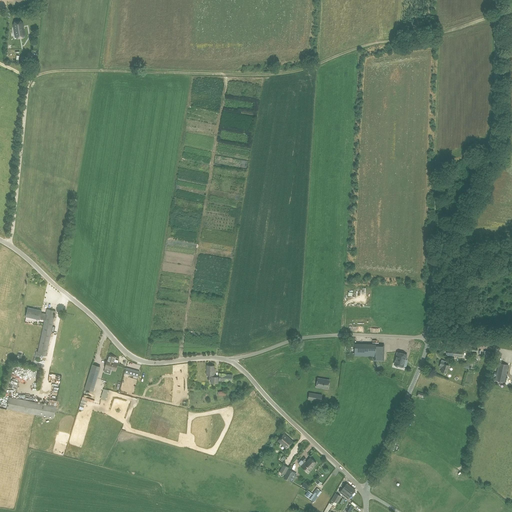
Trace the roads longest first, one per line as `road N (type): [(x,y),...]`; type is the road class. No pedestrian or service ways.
road 1 (track): [(100,70),(281,73),(495,15)]
road 2 (unclassified): [(427,338),(437,253),(495,124),(496,0)]
road 3 (tertiary): [(229,360),(136,359),(0,239)]
road 4 (unclassified): [(229,360),(312,336),(427,338)]
road 5 (tertiary): [(365,492),(229,360)]
road 6 (unclassified): [(365,492),(427,338)]
road 7 (track): [(26,85),(6,243)]
